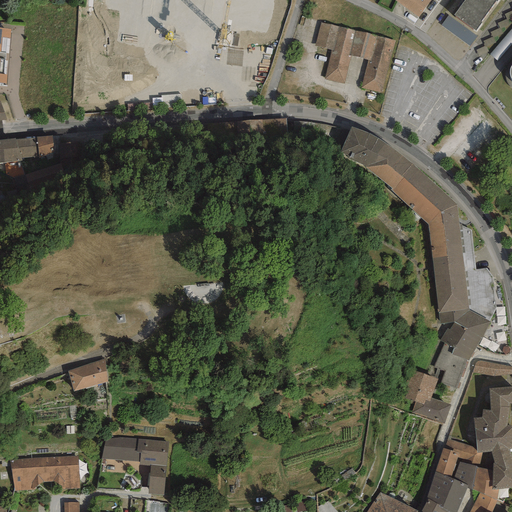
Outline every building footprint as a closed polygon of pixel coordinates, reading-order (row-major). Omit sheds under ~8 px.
[(430,0),(394,0),(418,17),(430,0)] [(464,0),(454,15),(476,31),(481,23),(480,22),(495,1),(496,2),(497,0),(464,0)] [(358,30),(321,22),(315,48),(333,52),(326,80),(346,84),(352,58),(358,30)] [(0,83),(6,84),(7,75),(3,74),(6,38),(10,38),(10,29),(0,28),(0,83)] [(398,39),(358,30),(352,58),(369,62),(362,90),(384,95),(398,39)] [(351,127),(340,152),(348,155),(347,158),(366,166),(365,167),(391,188),(392,189),(413,165),(386,143),(368,133),(351,127)] [(52,135),(37,137),(38,156),(39,158),(54,151),(52,135)] [(37,137),(14,139),(21,158),(38,156),(37,137)] [(0,163),(22,161),(21,158),(14,139),(0,140),(0,163)] [(77,143),(58,145),(60,160),(79,158),(77,143)] [(66,175),(61,163),(27,177),(31,189),(66,175)] [(456,205),(413,165),(392,189),(391,188),(390,190),(428,224),(456,205)] [(438,314),(469,308),(468,310),(489,321),(495,308),(492,277),(486,269),(475,270),(471,231),(459,224),(456,205),(428,224),(438,314)] [(469,308),(438,314),(439,324),(455,322),(450,330),(447,329),(439,341),(444,343),(434,367),(445,370),(440,383),(456,388),(466,358),(469,360),(489,321),(468,310),(469,308)] [(104,359),(67,371),(73,392),(107,382),(104,359)] [(475,363),(472,373),(494,377),(511,374),(511,366),(479,361),(477,362),(475,363)] [(415,401),(411,413),(444,424),(450,405),(430,398),(437,379),(413,371),(404,398),(415,401)] [(511,386),(488,389),(490,410),(483,409),(481,417),(473,418),(476,448),(477,453),(482,452),(491,451),(494,463),(493,463),(492,471),(492,489),(498,489),(511,487),(511,458),(509,449),(511,448),(511,425),(506,426),(509,404),(511,403),(511,386)] [(150,466),(147,493),(164,495),(168,441),(120,437),(104,439),(101,458),(139,462),(138,465),(150,466)] [(447,439),(443,448),(458,453),(457,457),(462,459),(461,462),(477,467),(479,468),(482,452),(477,453),(476,448),(447,439)] [(443,448),(442,448),(435,472),(450,478),(457,457),(458,453),(443,448)] [(77,455),(9,460),(14,491),(34,490),(34,487),(42,482),(54,481),(61,487),(61,489),(79,489),(77,455)] [(477,467),(461,462),(459,462),(453,480),(467,485),(466,488),(472,489),(477,467)] [(496,501),(498,489),(492,489),(492,471),(479,468),(477,467),(472,489),(479,493),(496,501)] [(428,499),(449,511),(456,511),(466,488),(467,485),(453,480),(450,478),(435,472),(426,498),(428,499)] [(380,493),(367,511),(416,511),(418,511),(380,493)] [(491,511),(496,501),(479,493),(469,511),(491,511)] [(449,511),(428,499),(421,511),(449,511)] [(64,502),(63,511),(78,511),(78,502),(64,502)]
